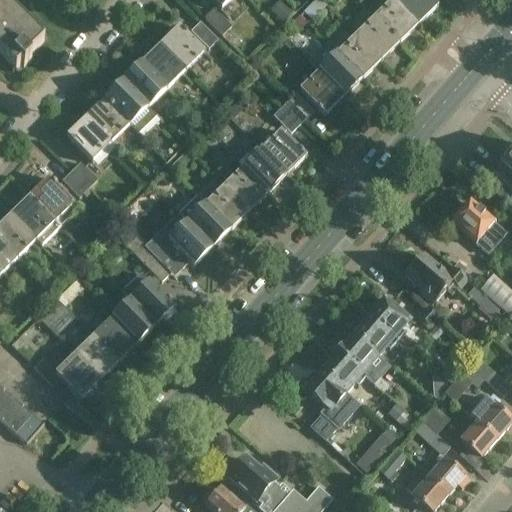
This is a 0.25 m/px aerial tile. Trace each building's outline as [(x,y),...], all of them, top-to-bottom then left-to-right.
[(0,0),(0,56),(16,73),(45,45),(0,0)] [(210,0),(222,12),(234,0),(210,0)] [(428,0),(396,0),(394,3),(420,29),(439,11),(428,0)] [(401,47),(420,29),(394,3),(375,21),(401,47)] [(292,17),(282,6),(272,16),(283,26),(292,17)] [(214,12),(205,21),(222,39),(232,30),(214,12)] [(382,66),(401,47),(375,21),(356,39),(382,66)] [(193,36),(211,55),(219,48),(201,29),(193,36)] [(161,49),(187,75),(205,56),(180,30),(161,49)] [(338,57),(364,84),(382,66),(356,39),(353,43),(345,35),(331,50),(338,57)] [(168,93),(187,75),(161,49),(142,67),(168,93)] [(345,102),(364,84),(338,57),(319,75),(345,102)] [(150,111),(168,93),(142,67),(124,85),(150,111)] [(326,120),(345,102),(319,75),(300,94),(326,120)] [(157,119),(150,111),(124,85),(105,103),(131,129),(138,137),(157,119)] [(296,97),(287,107),(305,125),(314,115),(296,97)] [(112,148),(131,129),(105,103),(101,100),(90,110),(94,114),(87,122),(112,148)] [(291,137),(301,128),(283,110),(274,120),(291,137)] [(93,167),(112,148),(87,122),(67,141),(93,167)] [(201,132),(194,125),(187,132),(194,139),(201,132)] [(231,133),(224,125),(214,135),(221,142),(231,133)] [(282,135),(262,153),(288,180),(307,161),(282,135)] [(219,147),(212,140),(206,147),(212,153),(219,147)] [(270,197),(288,180),(262,153),(253,162),(247,156),(238,165),(244,171),(270,197)] [(511,157),(484,189),(509,210),(511,206),(511,157)] [(177,176),(183,170),(178,164),(171,171),(177,176)] [(72,175),(89,192),(97,184),(80,167),(72,175)] [(251,216),(270,197),(244,171),(225,189),(251,216)] [(160,182),(167,190),(178,180),(170,172),(160,182)] [(79,202),(89,192),(72,175),(62,184),(79,202)] [(30,200),(60,231),(79,213),(48,182),(30,200)] [(232,234),(251,216),(225,189),(222,193),(213,184),(198,199),(207,207),(232,234)] [(232,234),(207,207),(198,199),(180,217),(188,226),(213,252),(232,234)] [(42,250),(60,231),(30,200),(11,218),(37,245),(42,250)] [(120,211),(112,203),(105,209),(113,218),(120,211)] [(470,206),(452,226),(476,247),(488,235),(496,242),(502,235),(494,228),(494,227),(470,206)] [(0,244),(19,263),(37,245),(11,218),(0,229),(0,244)] [(194,270),(213,252),(188,226),(169,244),(194,270)] [(162,286),(172,276),(154,259),(136,241),(127,250),(162,286)] [(0,281),(19,263),(0,244),(0,281)] [(162,250),(154,259),(172,276),(180,268),(162,250)] [(84,256),(78,261),(84,267),(89,261),(84,256)] [(424,259),(405,279),(436,306),(446,295),(452,299),(458,292),(460,293),(468,284),(453,271),(446,278),(424,259)] [(468,273),(458,264),(453,270),(462,279),(468,273)] [(123,295),(131,303),(157,330),(175,311),(141,277),(123,295)] [(88,285),(83,280),(77,286),(83,291),(88,285)] [(510,319),(511,316),(511,296),(494,280),(482,294),(510,319)] [(493,321),(500,314),(474,291),(468,299),(493,321)] [(138,348),(157,330),(131,303),(112,321),(138,348)] [(375,310),(377,312),(370,321),(397,345),(405,337),(402,334),(410,324),(386,303),(384,305),(382,303),(375,310)] [(58,304),(48,313),(59,324),(68,314),(58,304)] [(423,309),(415,318),(426,328),(434,319),(423,309)] [(119,366),(138,348),(112,321),(93,340),(119,366)] [(397,345),(370,321),(362,330),(360,328),(352,337),(379,361),(387,352),(389,354),(397,345)] [(344,346),(346,348),(338,357),(366,381),(373,373),(370,370),(379,361),(352,337),(344,346)] [(101,385),(119,366),(93,340),(75,358),(101,385)] [(473,340),(468,346),(474,352),(480,346),(473,340)] [(366,381),(338,357),(330,366),(328,365),(321,374),(347,397),(355,388),(358,390),(366,381)] [(82,403),(101,385),(75,358),(56,376),(42,362),(33,370),(53,390),(61,382),(82,403)] [(469,371),(483,383),(489,375),(476,363),(469,371)] [(483,383),(469,371),(462,380),(475,391),(483,383)] [(361,409),(347,397),(321,374),(312,383),(314,385),(306,394),(325,411),(320,418),(321,419),(310,431),(326,446),(337,433),(338,434),(361,409)] [(380,382),(374,389),(384,397),(390,390),(380,382)] [(434,389),(434,399),(438,403),(449,390),(447,388),(434,389)] [(0,417),(14,401),(4,393),(0,397),(0,417)] [(0,423),(7,429),(23,409),(14,401),(0,417),(0,423)] [(470,420),(477,427),(498,444),(511,427),(511,424),(486,402),(470,420)] [(17,438),(33,418),(23,409),(7,429),(17,438)] [(415,424),(406,416),(398,425),(407,434),(415,424)] [(28,447),(45,428),(33,418),(17,438),(28,447)] [(428,418),(421,426),(435,438),(442,430),(428,418)] [(450,452),(435,438),(421,426),(414,434),(443,460),(450,452)] [(481,463),(498,444),(477,427),(461,445),(481,463)] [(356,467),(366,476),(380,460),(370,452),(356,467)] [(406,462),(397,454),(379,474),(392,486),(399,478),(395,475),(406,462)] [(420,473),(429,482),(449,500),(465,481),(439,459),(434,464),(431,461),(420,473)] [(230,481),(260,508),(262,509),(259,511),(326,511),(333,505),(318,492),(305,507),(293,496),(289,500),(287,498),(290,495),(282,488),(279,491),(274,487),(277,483),(263,471),(260,475),(244,460),(235,471),(237,473),(230,481)] [(425,511),(438,511),(449,500),(429,482),(421,491),(413,484),(405,494),(425,511)] [(250,511),(247,509),(244,511),(221,492),(215,499),(214,499),(210,499),(206,504),(206,508),(207,508),(206,509),(209,511),(250,511)]
